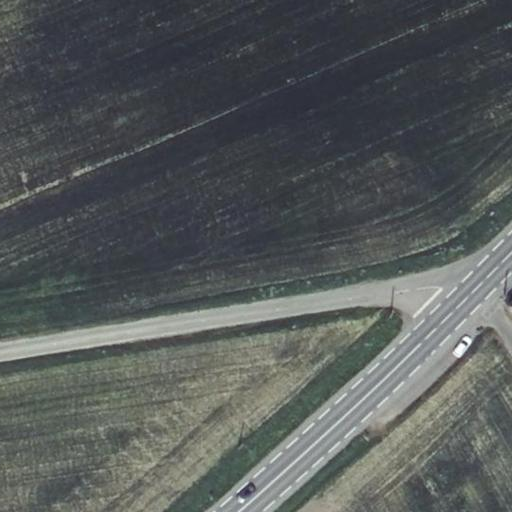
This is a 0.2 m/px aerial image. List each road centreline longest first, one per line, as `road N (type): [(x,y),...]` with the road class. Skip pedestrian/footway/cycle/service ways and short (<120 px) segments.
road 1 (unclassified): [(0,354),(489,275)]
road 2 (tertiary): [(238,511),(489,275)]
